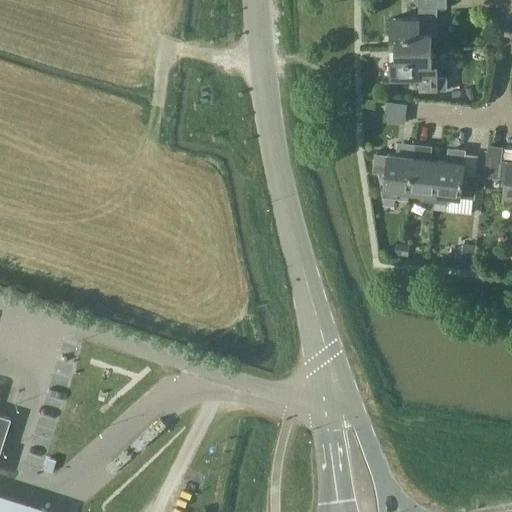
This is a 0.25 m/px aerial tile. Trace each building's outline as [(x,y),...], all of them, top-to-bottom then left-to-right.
[(389,49),(431,49),(431,33),(436,33),(436,7),(446,7),(445,0),(417,0),(418,18),(389,18),(389,49)] [(431,63),(431,49),(389,49),(389,79),(418,79),(418,90),(446,90),(446,78),(437,78),(437,63),(431,63)] [(408,191),(413,144),(401,142),(400,156),(386,154),(386,155),(374,153),(372,171),(378,172),(379,177),(384,178),(382,195),(395,197),(396,189),(408,191)] [(433,201),(438,160),(424,158),(425,145),(413,144),(408,191),(419,192),(419,199),(433,201)] [(511,160),(502,160),(503,146),(488,145),(485,176),(505,178),(503,195),(511,196),(511,160)] [(477,174),(463,172),(465,150),(452,148),(450,161),(438,160),(433,201),(446,202),(447,195),(460,197),(460,196),(474,197),(477,174)] [(402,243),(400,255),(408,256),(410,244),(402,243)]
